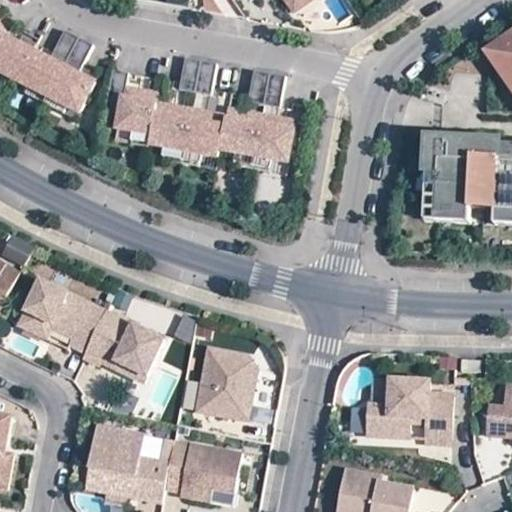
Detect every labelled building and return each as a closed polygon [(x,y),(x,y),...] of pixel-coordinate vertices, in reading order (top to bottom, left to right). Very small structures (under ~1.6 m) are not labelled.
[(286,0),(296,13),(314,0),(286,0)] [(34,50),(38,43),(23,35),(19,42),(4,34),(7,32),(0,22),(0,71),(19,81),(34,50)] [(47,105),(81,38),(65,32),(51,59),(34,50),(19,81),(29,87),(26,93),(47,105)] [(511,37),(489,54),(509,82),(511,80),(511,37)] [(94,46),(81,38),(47,105),(64,114),(68,107),(79,114),(96,83),(79,74),(94,46)] [(197,94),(202,63),(187,60),(181,91),(197,94)] [(218,66),(202,63),(197,94),(212,97),(218,66)] [(159,105),(161,95),(127,89),(130,75),(114,72),(107,111),(122,112),(120,128),(154,134),(159,105)] [(266,106),(271,75),(255,72),(250,103),(266,106)] [(287,78),(271,75),(266,106),(281,109),(287,78)] [(186,153),(194,111),(159,105),(154,134),(151,146),(168,150),(186,153)] [(256,158),(264,117),(229,110),(228,118),(222,152),(239,155),(256,158)] [(222,152),(228,118),(194,111),(186,153),(204,156),(220,159),(222,152)] [(292,165),(299,123),(264,117),(256,158),(275,162),(292,165)] [(501,142),(428,138),(426,173),(441,174),(439,216),(457,216),(457,209),(509,212),(509,219),(511,218),(511,146),(501,146),(501,142)] [(184,165),(186,153),(168,150),(166,162),(184,165)] [(201,169),(204,156),(186,153),(184,165),(201,169)] [(254,171),(256,158),(239,155),(237,168),(254,171)] [(273,174),(275,162),(256,158),(254,171),(273,174)] [(2,253),(23,265),(33,246),(12,235),(2,253)] [(0,308),(20,274),(0,262),(0,308)] [(105,313),(106,311),(41,280),(19,326),(48,339),(54,325),(74,335),(70,345),(87,352),(105,313)] [(105,313),(87,352),(83,360),(99,366),(101,363),(113,369),(115,364),(121,368),(121,372),(145,383),(164,341),(105,313)] [(74,335),(54,325),(48,339),(68,349),(70,345),(74,335)] [(197,413),(248,423),(257,371),(249,358),(209,350),(197,413)] [(485,364),(462,362),(462,375),(484,376),(485,364)] [(121,368),(115,364),(113,369),(121,372),(121,368)] [(410,440),(411,424),(411,420),(429,421),(428,425),(427,445),(451,447),(454,397),(431,396),(431,383),(392,381),(391,408),(370,407),(369,431),(369,438),(410,440)] [(511,387),(506,387),(505,409),(489,408),(487,437),(511,438),(511,387)] [(0,416),(0,489),(7,491),(13,455),(6,454),(0,453),(2,447),(7,448),(13,419),(0,416)] [(144,437),(98,428),(87,491),(163,505),(165,491),(170,465),(140,459),(144,437)] [(242,455),(174,442),(170,465),(165,491),(181,493),(182,493),(182,488),(189,490),(187,499),(210,504),(213,491),(235,495),(242,455)] [(380,484),(382,478),(347,472),(339,511),(409,511),(414,490),(380,484)] [(189,490),(182,488),(182,493),(181,493),(180,498),(187,499),(189,490)] [(235,495),(213,491),(210,504),(233,507),(235,495)]
